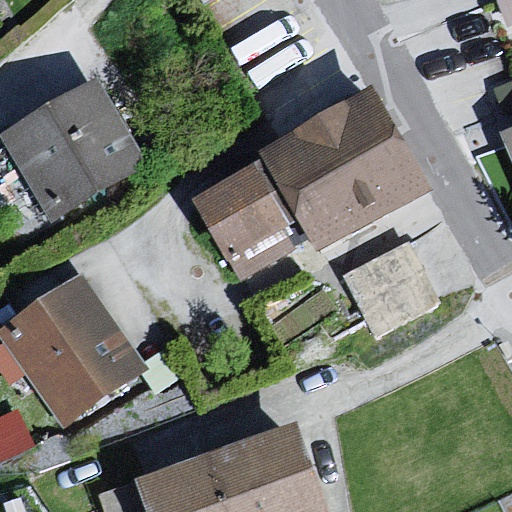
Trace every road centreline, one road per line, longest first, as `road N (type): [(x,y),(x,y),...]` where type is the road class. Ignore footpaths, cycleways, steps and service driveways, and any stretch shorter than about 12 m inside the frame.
road 1 (residential): [(511,301),(340,0)]
road 2 (unknown): [(212,451),(397,374),(511,310)]
